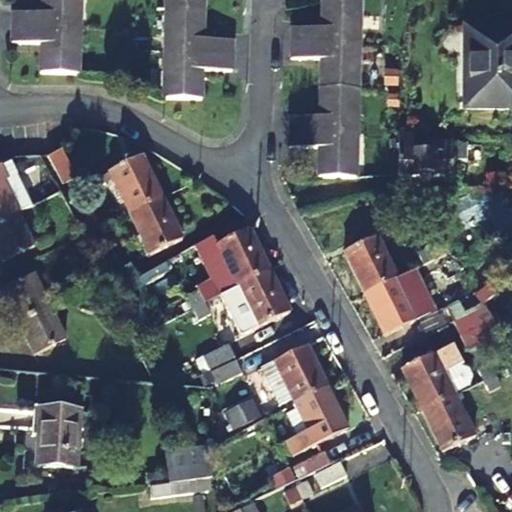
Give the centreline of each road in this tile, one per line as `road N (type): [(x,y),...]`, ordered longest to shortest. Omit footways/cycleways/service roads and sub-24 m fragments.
road 1 (residential): [(253,181),(433,489),(439,511)]
road 2 (residential): [(0,112),(91,107),(253,181)]
road 3 (residential): [(253,181),(256,0)]
